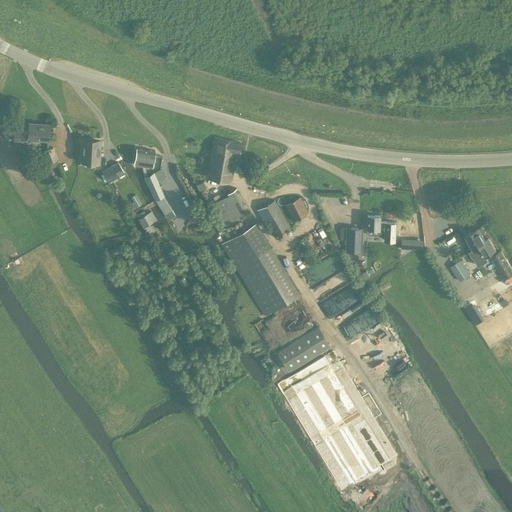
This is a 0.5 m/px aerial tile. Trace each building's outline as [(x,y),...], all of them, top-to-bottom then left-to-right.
[(31,123),(30,129),(24,129),(24,131),(15,130),(14,138),(23,139),(24,139),(24,137),(28,137),(28,139),(30,139),(30,138),(47,139),(48,125),(31,123)] [(207,176),(208,176),(229,180),(233,155),(239,156),(240,144),(231,140),(214,135),(207,176)] [(102,137),(83,137),(83,161),(102,161),(102,137)] [(48,162),(57,158),(52,148),(45,151),(48,162)] [(135,164),(142,165),(143,176),(145,176),(147,175),(146,172),(145,166),(152,167),(155,151),(137,148),(135,164)] [(113,176),(121,171),(115,160),(107,165),(113,176)] [(155,199),(163,195),(165,194),(154,172),(145,176),(155,199)] [(206,187),(203,181),(196,185),(199,191),(206,187)] [(238,213),(247,208),(237,187),(228,192),(229,193),(213,202),(224,225),(241,217),(238,213)] [(163,195),(155,199),(165,214),(172,209),(163,195)] [(308,213),(300,196),(285,204),(293,221),(308,213)] [(275,235),(289,227),(274,200),(259,208),(275,235)] [(154,220),(149,212),(138,218),(143,227),(154,220)] [(368,214),(368,228),(380,228),(385,228),(385,239),(395,239),(396,221),(380,220),(380,215),(368,214)] [(316,217),(293,232),(324,281),(347,266),(316,217)] [(256,222),(222,242),(222,243),(265,314),(299,294),(257,222),(256,222)] [(361,251),(362,227),(342,227),(341,239),(348,239),(348,251),(361,251)] [(479,227),(467,234),(475,248),(480,245),(486,255),(496,249),(489,237),(486,239),(479,227)] [(401,238),(401,248),(423,249),(423,239),(401,238)] [(511,267),(501,250),(492,255),(505,278),(511,273),(511,267)] [(460,258),(450,265),(460,280),(466,276),(460,268),(465,265),(460,258)] [(288,371),(330,345),(318,326),(277,351),(288,371)] [(339,360),(286,390),(342,486),(395,456),(339,360)]
